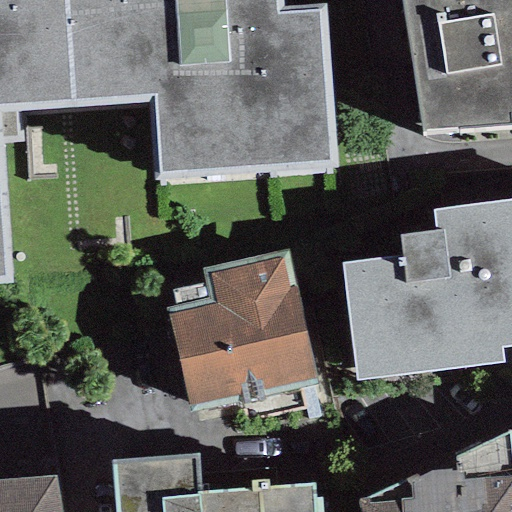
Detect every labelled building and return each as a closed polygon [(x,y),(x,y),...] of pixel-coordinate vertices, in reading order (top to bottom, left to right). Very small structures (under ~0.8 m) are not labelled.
[(66,0),(0,0),(0,282),(9,282),(0,162),(0,107),(74,102),(66,0)] [(277,0),(66,0),(74,102),(150,98),(155,174),(330,162),(320,11),(278,14),(277,0)] [(511,0),(402,0),(424,133),(511,126),(511,0)] [(511,199),(432,208),(434,233),(399,237),(401,256),(341,262),(353,379),(503,363),(501,347),(511,345),(511,199)] [(288,252),(203,271),(210,302),(167,311),(189,409),(244,396),(317,380),(288,252)] [(511,511),(511,464),(508,430),(357,501),(359,511),(511,511)] [(195,457),(112,463),(115,511),(314,511),(313,486),(198,494),(195,457)] [(62,511),(57,477),(0,481),(0,511),(62,511)]
